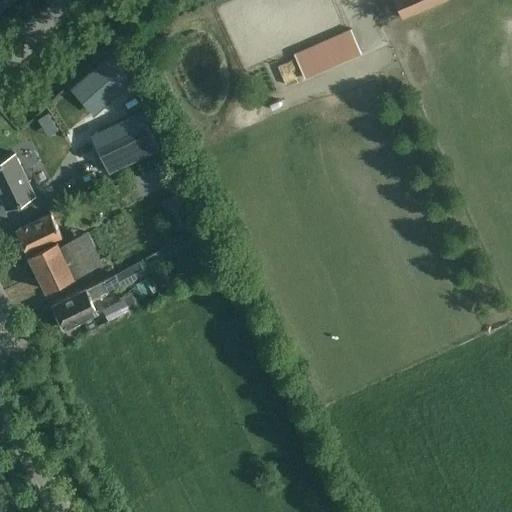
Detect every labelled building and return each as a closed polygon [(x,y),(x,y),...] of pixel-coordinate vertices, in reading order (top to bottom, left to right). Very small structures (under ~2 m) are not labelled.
[(348,27),(292,52),(303,77),(361,52),(348,27)] [(108,56),(79,83),(100,107),(130,80),(108,56)] [(143,110),(90,135),(108,172),(160,147),(143,110)] [(0,195),(6,208),(35,195),(15,153),(0,159),(0,195)] [(165,162),(111,189),(120,207),(174,180),(165,162)] [(32,184),(50,177),(45,164),(27,170),(32,184)] [(194,219),(181,192),(161,202),(175,229),(194,219)] [(49,212),(15,229),(44,290),(73,276),(56,240),(61,237),(49,212)] [(120,285),(145,273),(139,261),(114,273),(120,285)] [(52,304),(63,327),(95,312),(88,298),(118,284),(114,274),(52,304)]
